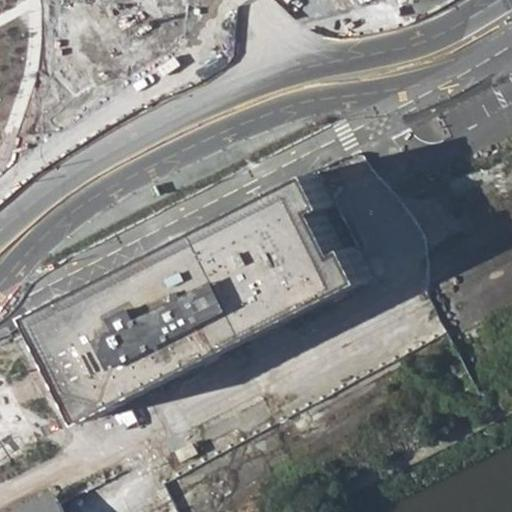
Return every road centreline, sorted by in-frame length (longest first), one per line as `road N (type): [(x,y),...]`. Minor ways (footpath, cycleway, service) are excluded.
road 1 (primary): [(7,301),(511,36)]
road 2 (primary): [(493,0),(0,261)]
road 3 (residential): [(7,301),(87,460)]
